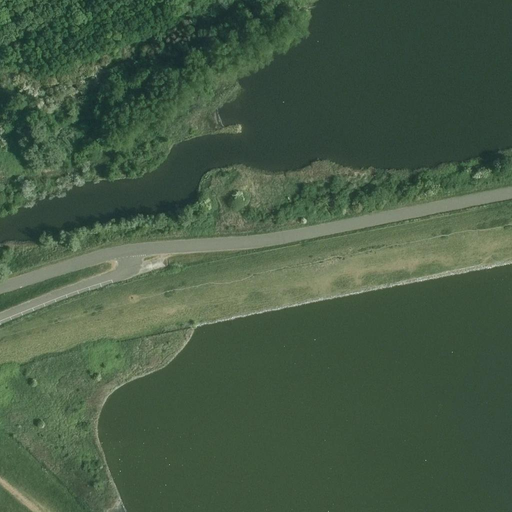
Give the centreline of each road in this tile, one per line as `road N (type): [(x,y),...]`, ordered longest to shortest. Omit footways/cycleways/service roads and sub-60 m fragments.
road 1 (unclassified): [(511,193),(264,243),(129,251)]
road 2 (unclassified): [(0,317),(117,275),(129,251)]
road 3 (unclassified): [(129,251),(0,290)]
